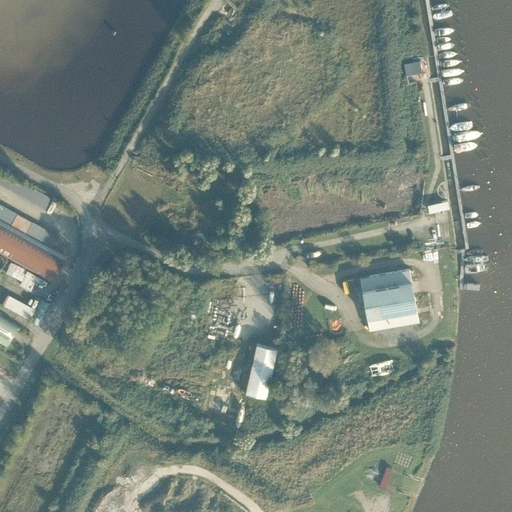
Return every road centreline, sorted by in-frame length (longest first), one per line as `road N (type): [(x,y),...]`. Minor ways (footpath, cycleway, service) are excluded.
road 1 (unclassified): [(0,424),(75,287),(89,239),(79,201),(0,156)]
road 2 (track): [(425,79),(439,166),(425,223)]
